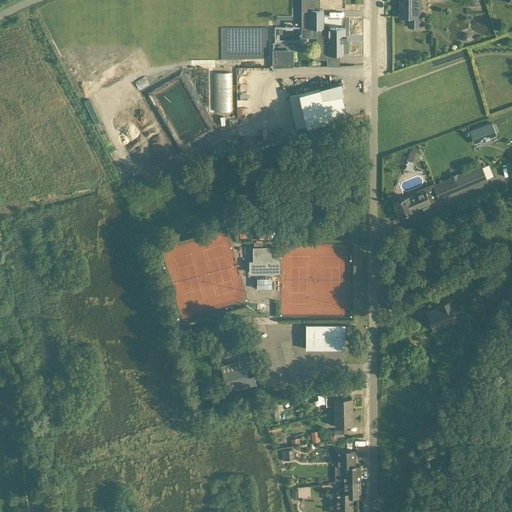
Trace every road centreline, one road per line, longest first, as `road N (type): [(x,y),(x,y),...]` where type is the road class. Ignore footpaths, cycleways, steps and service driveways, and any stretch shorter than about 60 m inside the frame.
road 1 (unclassified): [(373,511),(375,0)]
road 2 (track): [(511,255),(373,314)]
